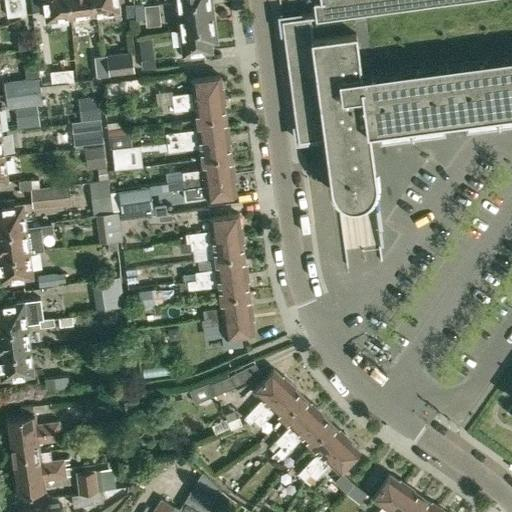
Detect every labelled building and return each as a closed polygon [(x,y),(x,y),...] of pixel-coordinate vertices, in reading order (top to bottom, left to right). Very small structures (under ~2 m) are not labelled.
[(24,0),(4,0),(6,15),(26,12),(24,0)] [(46,18),(70,15),(68,0),(38,0),(40,10),(45,10),(46,18)] [(68,0),(70,15),(94,12),(92,0),(68,0)] [(92,0),(94,12),(119,9),(118,0),(117,0),(92,0)] [(180,27),(213,22),(210,0),(186,0),(177,1),(180,27)] [(316,136),(323,135),(330,181),(330,184),(331,187),(333,190),(333,191),(335,193),(337,195),(340,197),(342,198),(346,200),(349,201),(352,201),(356,201),(358,200),(360,200),(362,199),(364,198),(367,196),(370,193),(372,191),(373,189),(374,187),(374,185),(375,183),(375,181),(376,179),(376,178),(375,176),(369,129),(511,109),(511,0),(312,0),(314,12),(299,14),(299,15),(281,17),(297,138),(315,135),(316,136)] [(143,5),(134,5),(134,15),(134,18),(143,17),(143,5)] [(213,22),(180,27),(184,58),(204,56),(203,50),(211,49),(209,40),(216,39),(215,36),(216,33),(215,27),(214,24),(213,22)] [(30,40),(17,41),(18,49),(31,47),(30,40)] [(107,55),(109,72),(133,70),(131,52),(107,55)] [(96,74),(109,72),(107,55),(94,56),(96,74)] [(141,59),(142,68),(156,66),(155,57),(141,59)] [(41,89),(40,83),(38,67),(38,65),(24,67),(25,77),(3,79),(5,93),(41,89)] [(50,70),(51,82),(74,79),(72,67),(50,70)] [(176,101),(223,94),(220,75),(191,79),(192,91),(171,93),(170,90),(156,92),(158,104),(172,102),(176,101)] [(41,89),(5,93),(6,107),(42,103),(41,89)] [(196,118),(226,114),(223,94),(176,101),(172,102),(173,110),(195,107),(196,118)] [(97,95),(81,97),(84,120),(86,120),(100,118),(97,95)] [(37,105),(17,108),(20,128),(40,125),(37,105)] [(167,141),(228,133),(226,114),(196,118),(197,126),(165,130),(167,141)] [(100,118),(86,120),(87,132),(101,130),(100,118)] [(101,130),(87,132),(83,133),(85,146),(103,144),(101,130)] [(201,157),(231,153),(228,133),(167,141),(168,150),(200,146),(201,157)] [(111,148),(130,146),(133,146),(132,134),(110,136),(111,148)] [(103,144),(85,146),(87,170),(106,168),(103,144)] [(130,146),(111,148),(114,167),(133,165),(130,146)] [(182,179),(186,178),(233,172),(231,153),(201,157),(202,168),(181,170),(182,179)] [(106,168),(98,169),(99,180),(108,179),(106,168)] [(188,198),(206,196),(236,192),(233,172),(186,178),(182,179),(166,181),(167,189),(187,186),(188,198)] [(31,179),(19,180),(19,188),(31,187),(31,179)] [(112,210),(108,179),(90,181),(94,213),(111,211),(112,211),(112,210)] [(166,181),(150,183),(150,185),(151,191),(167,189),(166,181)] [(67,184),(31,188),(34,208),(69,204),(67,184)] [(150,185),(119,189),(121,209),(153,205),(151,191),(150,185)] [(0,229),(26,227),(26,226),(23,202),(14,203),(13,198),(0,199),(0,229)] [(119,210),(112,210),(112,211),(111,211),(113,223),(120,222),(119,210)] [(194,240),(241,233),(239,213),(209,217),(211,229),(185,232),(186,241),(192,240),(194,240)] [(148,216),(127,219),(128,229),(150,226),(148,216)] [(0,253),(29,250),(43,248),(41,232),(53,231),(52,223),(26,226),(26,227),(0,229),(0,253)] [(214,256),(244,252),(241,233),(194,240),(192,240),(193,248),(213,246),(214,256)] [(141,247),(143,259),(153,258),(151,246),(141,247)] [(141,247),(125,250),(126,261),(143,259),(141,247)] [(29,250),(0,253),(0,278),(0,279),(9,278),(10,283),(24,281),(24,276),(32,275),(29,250)] [(199,278),(246,272),(244,252),(214,256),(216,267),(195,270),(196,278),(199,278)] [(57,271),(38,274),(40,286),(58,283),(58,282),(65,281),(64,271),(57,272),(57,271)] [(219,295),(249,291),(246,272),(199,278),(196,278),(188,280),(189,288),(218,284),(219,295)] [(91,278),(93,293),(121,289),(119,274),(91,278)] [(154,303),(152,288),(139,290),(140,305),(154,303)] [(251,311),(249,291),(219,295),(221,306),(203,308),(204,316),(251,311)] [(0,302),(0,327),(27,324),(41,322),(41,325),(53,324),(52,316),(43,318),(40,297),(15,301),(14,296),(0,297),(0,298),(0,303),(0,302)] [(201,317),(202,325),(223,322),(224,334),(254,330),(251,311),(204,316),(201,317)] [(72,323),(71,315),(59,316),(60,324),(72,323)] [(0,350),(30,347),(27,324),(0,327),(0,350)] [(30,347),(0,350),(0,371),(1,377),(10,376),(11,381),(25,379),(24,374),(33,373),(30,347)] [(256,416),(288,381),(274,368),(253,389),(262,397),(244,416),(250,422),(254,418),(256,416)] [(214,393),(234,384),(230,373),(209,382),(214,393)] [(65,376),(44,378),(45,391),(66,388),(65,376)] [(282,416),(302,395),(288,381),(256,416),(254,418),(260,423),(274,409),(282,416)] [(181,391),(172,392),(174,400),(182,399),(181,391)] [(282,444),(317,408),(302,395),(282,416),(290,424),(276,438),(282,444)] [(133,404),(133,399),(123,401),(125,412),(134,411),(133,404)] [(310,443),(331,422),(317,408),(282,444),(277,450),(283,456),(302,436),(310,443)] [(9,435),(59,429),(58,420),(36,423),(34,413),(6,416),(9,435)] [(212,424),(216,433),(242,423),(239,415),(226,421),(225,419),(212,424)] [(140,417),(132,418),(134,430),(141,429),(140,417)] [(312,469),(345,435),(331,422),(310,443),(318,451),(299,471),(305,477),(310,471),(312,469)] [(11,454),(39,451),(38,440),(61,437),(59,429),(9,435),(11,454)] [(316,477),(318,475),(330,462),(339,470),(359,449),(345,435),(312,469),(310,471),(316,477)] [(275,449),(281,443),(276,439),(270,445),(275,449)] [(138,441),(121,444),(124,459),(141,456),(138,441)] [(14,473),(64,466),(63,458),(51,460),(50,449),(39,451),(11,454),(14,473)] [(64,466),(14,473),(16,492),(44,489),(43,478),(66,475),(64,466)] [(80,493),(100,490),(101,490),(101,488),(115,486),(112,466),(77,471),(80,493)] [(310,471),(305,477),(311,482),(316,477),(310,471)] [(334,481),(346,492),(353,482),(342,472),(334,481)] [(196,485),(218,498),(222,491),(203,473),(196,485)] [(386,511),(406,484),(389,473),(372,498),(382,504),(376,511),(386,511)] [(352,497),(359,487),(353,482),(346,492),(352,497)] [(410,511),(422,495),(406,484),(386,511),(410,511)] [(210,510),(218,498),(196,485),(188,497),(210,510)] [(100,490),(80,493),(72,494),(73,506),(101,502),(100,490)] [(434,511),(438,507),(422,495),(410,511),(434,511)] [(183,511),(209,511),(210,510),(188,497),(180,510),(183,511)] [(172,511),(175,508),(172,506),(171,506),(160,499),(153,510),(155,511),(172,511)] [(65,511),(64,503),(19,509),(19,511),(65,511)]
